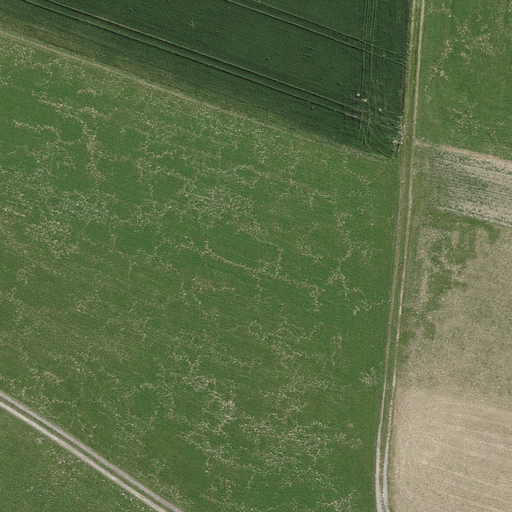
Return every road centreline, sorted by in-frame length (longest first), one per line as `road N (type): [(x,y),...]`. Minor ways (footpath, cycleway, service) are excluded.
road 1 (track): [(385,511),(419,0)]
road 2 (track): [(154,511),(0,403)]
